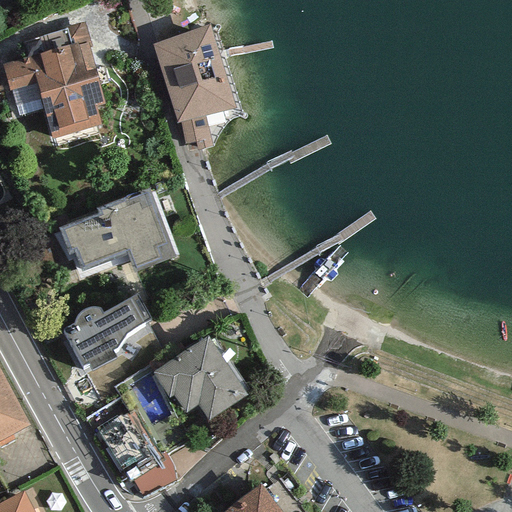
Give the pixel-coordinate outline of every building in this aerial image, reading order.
[(86,37),(9,57),(24,115),(44,109),(55,150),(112,135),(86,37)] [(203,37),(148,55),(175,135),(230,116),(203,37)] [(100,215),(61,230),(75,267),(126,248),(134,269),(172,255),(147,191),(96,210),(100,215)] [(73,322),(61,332),(81,369),(88,364),(94,371),(116,358),(111,349),(117,347),(126,334),(152,321),(136,295),(103,314),(98,307),(88,308),(78,314),(73,322)] [(210,336),(155,374),(189,423),(208,410),(214,420),(251,395),(210,336)] [(0,445),(32,426),(0,366),(0,445)] [(136,417),(97,439),(131,497),(169,476),(136,417)] [(284,511),(264,485),(229,511),(284,511)] [(33,511),(24,493),(0,505),(0,511),(33,511)]
